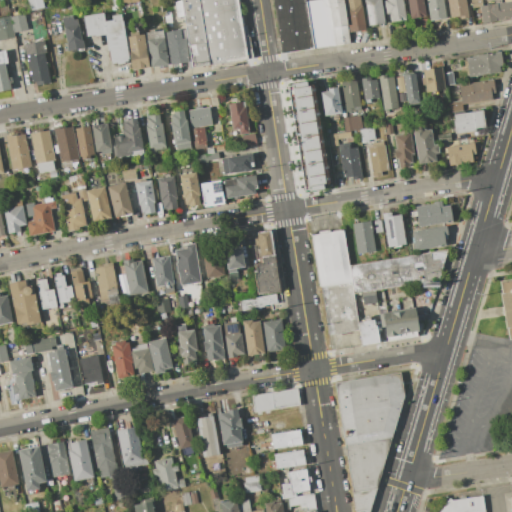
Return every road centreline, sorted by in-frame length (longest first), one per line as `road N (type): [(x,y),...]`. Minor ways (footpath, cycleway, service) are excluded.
road 1 (residential): [(511,34),(0,114)]
road 2 (residential): [(497,176),(0,263)]
road 3 (residential): [(445,349),(0,428)]
road 4 (residential): [(286,210),(334,511)]
road 5 (residential): [(258,0),(286,210)]
road 6 (secondary): [(445,349),(396,511)]
